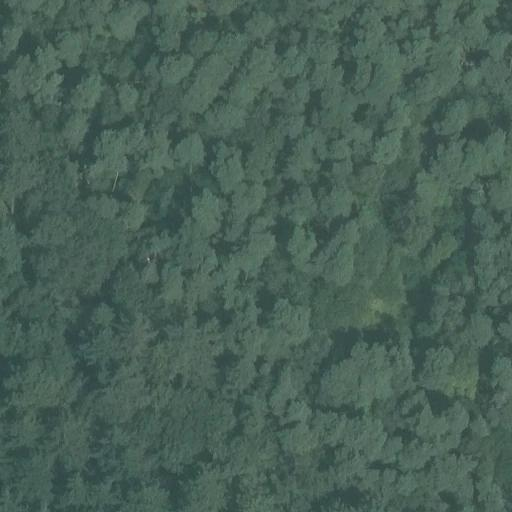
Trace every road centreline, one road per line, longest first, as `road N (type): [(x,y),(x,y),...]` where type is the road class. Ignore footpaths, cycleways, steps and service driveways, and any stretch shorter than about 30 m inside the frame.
road 1 (track): [(0,125),(216,385),(253,488)]
road 2 (track): [(0,379),(304,511)]
